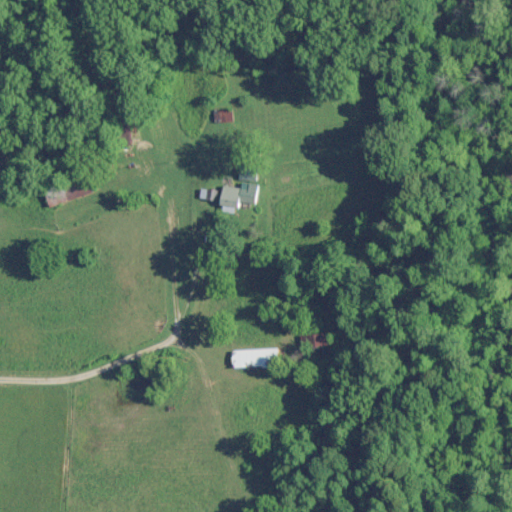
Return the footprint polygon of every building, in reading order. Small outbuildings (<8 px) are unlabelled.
[(229,108),(211,110),(212,123),(230,121),(229,108)] [(252,180),(252,172),(235,172),(235,180),(252,180)] [(254,187),(217,182),(216,191),(197,188),(196,198),(214,201),(214,206),(233,209),(234,203),(252,205),(254,187)] [(78,184),(42,197),(46,208),(82,194),(78,184)] [(332,332),(299,333),(300,373),(326,372),(326,362),(333,361),(332,332)] [(275,367),(275,349),(229,349),(229,367),(275,367)]
